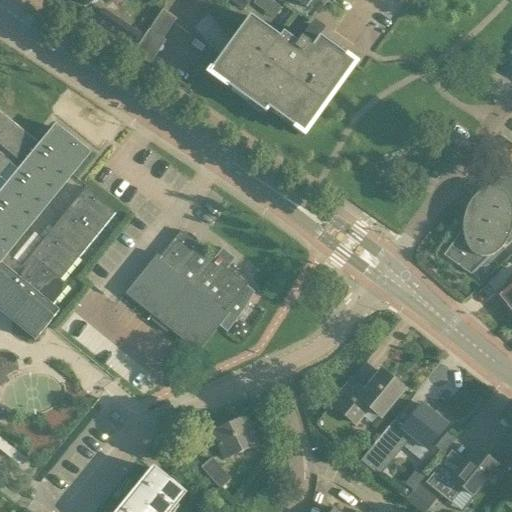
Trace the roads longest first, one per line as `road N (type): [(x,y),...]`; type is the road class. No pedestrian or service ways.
road 1 (tertiary): [(383,270),(0,7)]
road 2 (residential): [(74,511),(140,431),(270,372)]
road 3 (residential): [(383,270),(511,102)]
road 4 (tertiary): [(511,378),(383,270)]
road 5 (residential): [(270,372),(324,345),(383,270)]
